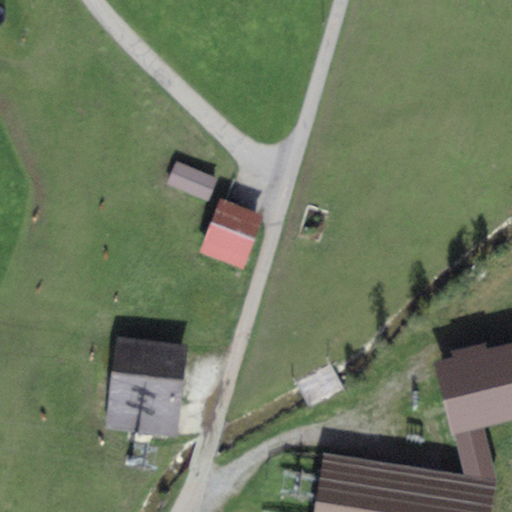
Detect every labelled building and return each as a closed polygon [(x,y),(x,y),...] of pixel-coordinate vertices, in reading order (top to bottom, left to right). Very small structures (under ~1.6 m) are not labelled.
[(207,199),(215,180),(177,164),(169,183),(207,199)] [(236,265),(254,219),(222,207),(204,252),(236,265)] [(178,357),(179,350),(120,343),(110,422),(170,429),(178,357)] [(442,369),(456,427),(478,422),(511,413),(511,351),(487,358),(485,352),(456,359),(458,366),(442,369)] [(492,478),(478,422),(456,427),(469,479),(468,486),(329,464),(321,511),(485,511),(488,490),(490,490),(492,478)]
